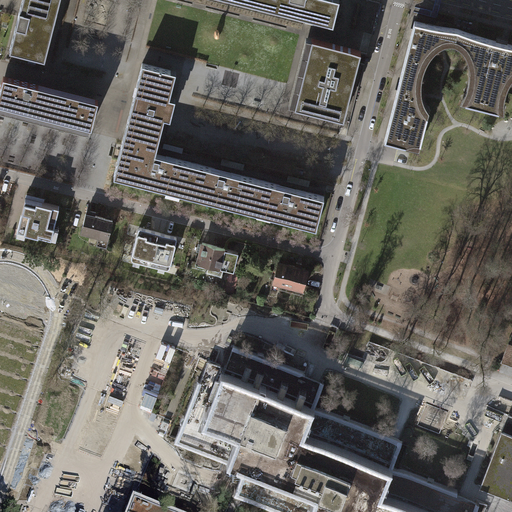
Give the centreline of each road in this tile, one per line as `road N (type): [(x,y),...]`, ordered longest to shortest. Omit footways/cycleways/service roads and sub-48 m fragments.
road 1 (residential): [(335,258),(0,173)]
road 2 (residential): [(335,258),(400,0)]
